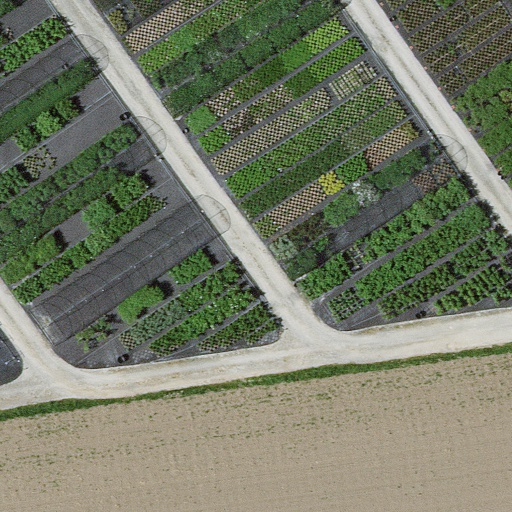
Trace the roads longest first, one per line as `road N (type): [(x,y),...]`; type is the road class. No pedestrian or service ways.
road 1 (track): [(0,407),(511,333)]
road 2 (track): [(69,0),(323,361)]
road 3 (track): [(511,224),(352,0)]
